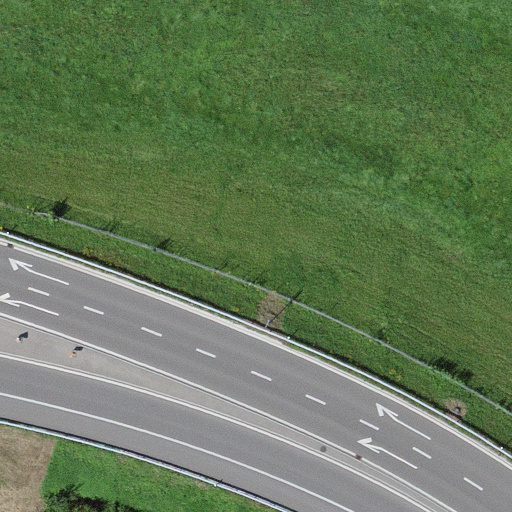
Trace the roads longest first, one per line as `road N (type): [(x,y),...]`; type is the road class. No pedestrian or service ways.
road 1 (motorway): [(509,511),(303,396),(0,280)]
road 2 (motorway): [(0,382),(201,436),(378,511)]
